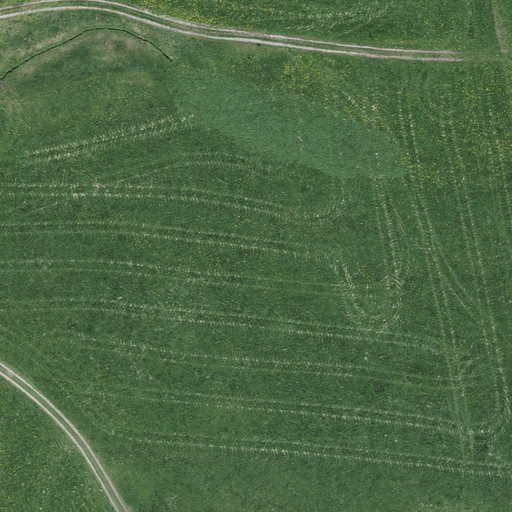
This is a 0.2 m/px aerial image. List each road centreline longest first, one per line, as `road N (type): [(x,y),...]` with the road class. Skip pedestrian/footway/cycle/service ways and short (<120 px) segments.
road 1 (track): [(62,0),(260,43),(493,53)]
road 2 (track): [(0,367),(79,439),(121,511)]
